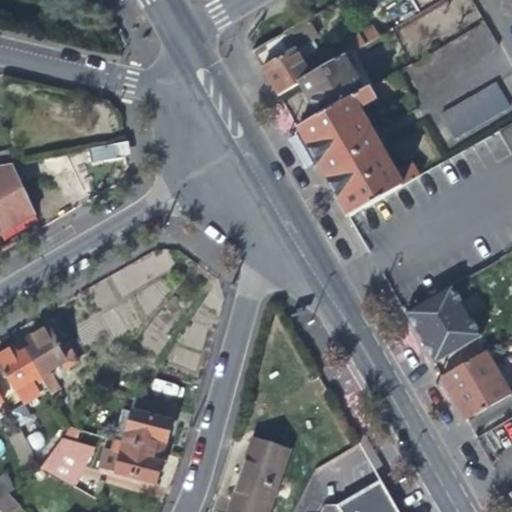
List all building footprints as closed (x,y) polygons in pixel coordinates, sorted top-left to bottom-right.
[(382,18),(371,24),(379,38),(390,32),(382,18)] [(379,38),(371,24),(324,51),(322,47),(315,50),(300,22),(252,50),(267,76),(279,97),(300,85),(342,60),(379,38)] [(496,45),(483,23),(404,69),(418,91),(496,45)] [(350,73),(342,60),(300,85),(311,103),(321,118),(359,96),(351,81),(350,73)] [(355,71),(350,73),(351,81),(359,96),(367,91),(355,71)] [(393,76),(367,91),(359,96),(321,118),(299,131),(325,177),(349,220),(418,179),(412,168),(396,178),(372,138),(381,134),(377,127),(384,123),(372,103),(399,87),(393,76)] [(494,84),(438,117),(451,140),(508,107),(494,84)] [(90,145),(91,161),(130,158),(129,143),(90,145)] [(13,164),(0,165),(0,236),(22,223),(41,212),(13,164)] [(201,239),(194,250),(221,268),(228,257),(201,239)] [(464,308),(452,288),(405,315),(421,345),(434,367),(482,339),(472,323),(481,317),(473,303),(464,308)] [(45,330),(23,343),(45,378),(52,374),(50,370),(66,360),(71,368),(80,363),(68,344),(73,341),(61,320),(45,330)] [(0,392),(4,400),(17,394),(25,407),(43,397),(35,384),(45,378),(23,343),(7,353),(0,356),(0,392)] [(455,402),(467,423),(510,397),(485,355),(442,380),(455,402)] [(136,395),(123,440),(163,452),(168,431),(175,406),(136,395)] [(64,438),(44,467),(60,476),(66,480),(96,448),(64,438)] [(274,445),(256,439),(230,511),(270,511),(291,450),(274,445)] [(159,467),(163,452),(123,440),(115,470),(154,482),(159,467)] [(55,487),(60,476),(44,467),(39,478),(55,487)] [(0,478),(0,499),(10,492),(15,488),(9,474),(0,478)] [(392,499),(381,480),(339,506),(327,505),(322,511),(397,511),(398,509),(392,499)] [(8,511),(21,503),(10,492),(0,499),(0,511),(8,511)]
